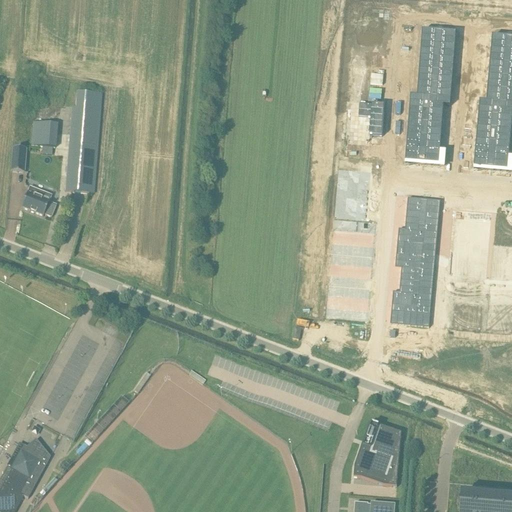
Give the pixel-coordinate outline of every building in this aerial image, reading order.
[(411,90),(405,163),(439,166),(445,93),(451,93),(456,34),(422,31),(417,90),(411,90)] [(480,96),(474,169),(508,172),(511,129),(511,38),(492,37),(487,96),(480,96)] [(102,94),(76,92),(75,107),(72,107),(65,192),(94,194),(101,110),(102,94)] [(57,125),(33,123),(31,147),(55,149),(57,125)] [(25,151),(11,149),(10,174),(23,175),(25,151)] [(44,193),(30,188),(21,209),(43,217),(44,215),(51,218),(56,205),(49,203),(49,202),(42,199),(44,193)] [(393,293),(390,325),(429,329),(440,202),(408,199),(405,231),(399,230),(395,269),(402,269),(400,293),(393,293)] [(206,381),(191,370),(189,373),(188,374),(203,385),(206,381)] [(150,376),(146,373),(133,390),(137,393),(150,376)] [(355,468),(354,478),(361,479),(385,487),(397,488),(402,434),(369,424),(355,468)] [(37,436),(40,430),(34,426),(31,432),(37,436)] [(0,479),(0,493),(10,499),(12,495),(7,493),(10,489),(23,496),(23,497),(28,499),(50,459),(50,458),(36,441),(26,448),(24,446),(23,447),(19,445),(7,467),(0,479)] [(42,497),(57,481),(54,478),(39,494),(42,497)] [(10,499),(0,493),(0,511),(14,511),(23,497),(23,496),(10,489),(7,493),(12,495),(10,499)] [(511,511),(511,498),(511,499),(511,502),(505,501),(505,498),(463,495),(461,511),(511,511)]
